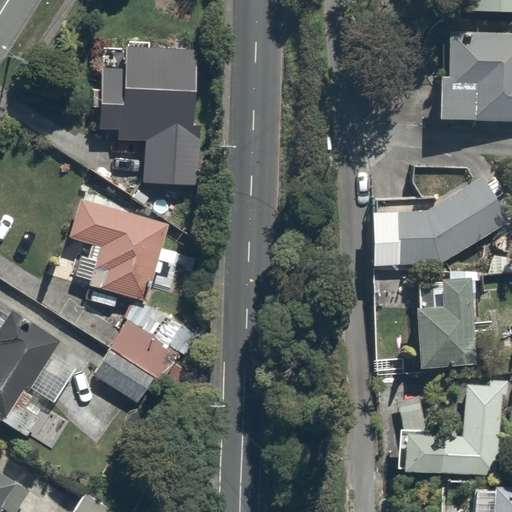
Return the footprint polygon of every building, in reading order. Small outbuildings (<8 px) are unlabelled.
[(167,0),(168,12),(192,11),(191,0),(167,0)] [(511,0),(444,0),(444,14),(511,15),(511,0)] [(447,77),(434,77),(433,121),(511,122),(511,28),(448,27),(447,77)] [(95,47),(94,71),(90,131),(113,133),(113,141),(142,143),(139,179),(186,182),(193,53),(95,47)] [(391,260),(439,263),(511,230),(511,228),(491,180),(418,215),(393,213),(391,260)] [(181,226),(77,190),(62,232),(86,240),(74,276),(140,299),(153,261),(168,266),(181,226)] [(431,308),(410,309),(414,372),(471,369),(465,281),(429,283),(431,308)] [(133,301),(106,346),(152,373),(166,382),(193,337),(133,301)] [(0,424),(23,439),(75,357),(0,309),(0,424)] [(152,373),(106,346),(87,378),(132,405),(152,373)] [(505,379),(461,377),(458,436),(401,433),(399,471),(501,476),(505,379)] [(7,511),(22,491),(0,476),(0,510),(2,511),(7,511)] [(468,511),(511,511),(511,484),(471,481),(468,511)] [(116,511),(77,490),(64,511),(116,511)]
